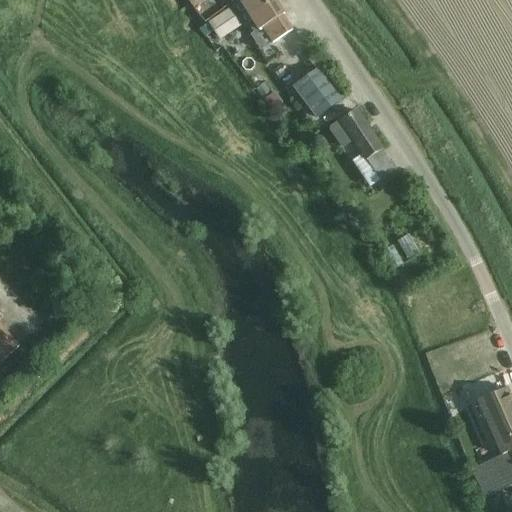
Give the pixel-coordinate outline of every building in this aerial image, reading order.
[(274,0),(234,0),(232,2),(251,29),(254,26),(258,32),(262,29),(272,44),(292,30),(281,15),(284,14),(274,0)] [(227,11),(207,26),(216,39),(237,24),(227,11)] [(321,68),(294,88),(318,120),(344,99),(321,68)] [(256,90),(255,90),(261,99),(262,98),(270,93),(264,84),(256,90)] [(277,93),(266,101),(272,109),(283,102),(277,93)] [(342,149),(353,142),(379,182),(396,171),(356,112),(329,130),(342,149)] [(0,365),(20,347),(0,325),(0,320),(2,320),(0,317),(0,365)] [(427,355),(442,394),(451,391),(444,371),(448,370),(440,350),(427,355)] [(501,456),(511,450),(511,401),(507,389),(489,397),(478,402),(501,456)] [(511,489),(511,450),(501,456),(470,471),(485,499),(511,487),(511,489)]
